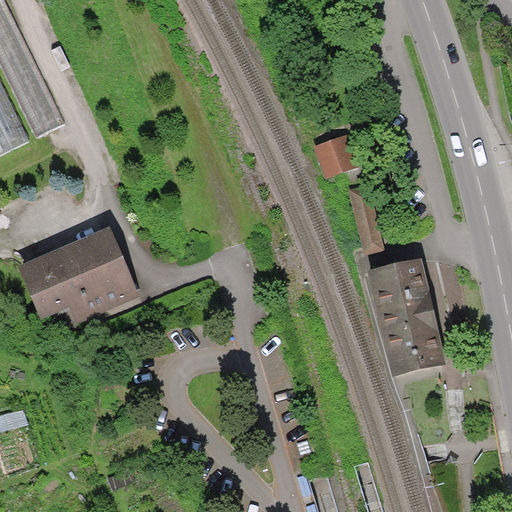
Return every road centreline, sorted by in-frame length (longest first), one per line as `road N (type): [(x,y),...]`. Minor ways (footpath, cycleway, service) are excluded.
road 1 (primary): [(511,336),(477,178),(422,0)]
road 2 (unclassified): [(253,368),(193,360),(176,371),(173,392),(284,511)]
road 3 (unclassified): [(296,511),(253,368)]
